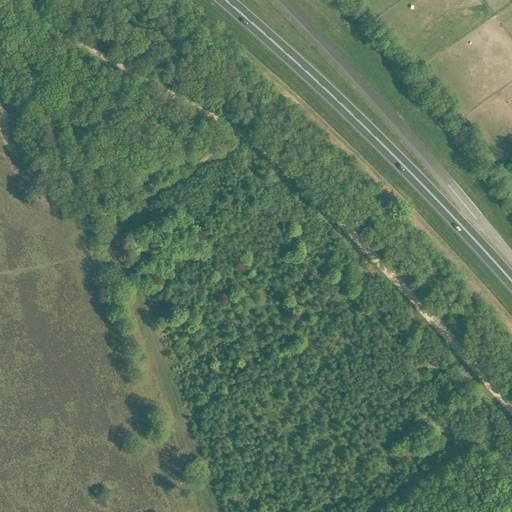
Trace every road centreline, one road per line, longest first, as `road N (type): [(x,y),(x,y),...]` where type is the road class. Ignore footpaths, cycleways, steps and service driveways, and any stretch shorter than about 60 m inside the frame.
road 1 (track): [(236,131),(120,223),(115,244),(217,511)]
road 2 (trunk): [(511,281),(397,158),(223,0)]
road 3 (track): [(511,416),(353,239),(236,131)]
road 4 (track): [(236,131),(61,32),(38,0)]
